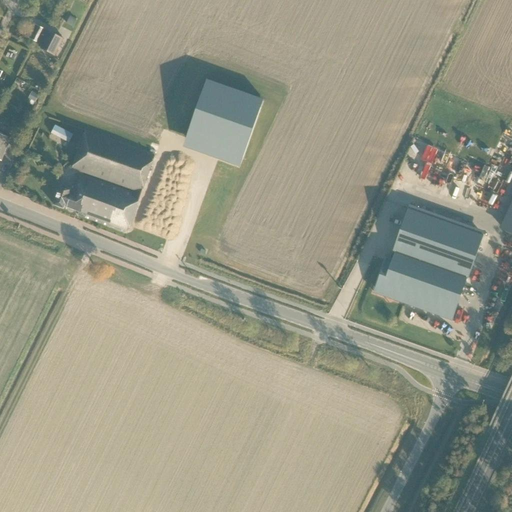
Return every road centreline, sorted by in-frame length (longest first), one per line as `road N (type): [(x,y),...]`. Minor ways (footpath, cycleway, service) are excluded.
road 1 (primary): [(455,375),(0,204)]
road 2 (track): [(95,241),(0,433)]
road 3 (trunk): [(455,375),(387,511)]
